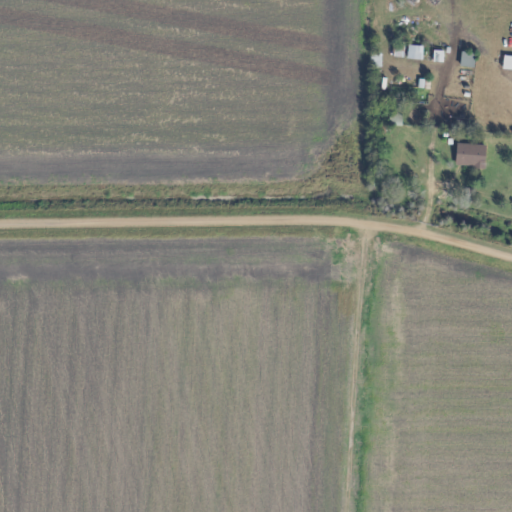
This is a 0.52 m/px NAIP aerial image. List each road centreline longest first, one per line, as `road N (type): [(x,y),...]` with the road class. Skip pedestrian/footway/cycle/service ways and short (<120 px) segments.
road 1 (track): [(0,221),(365,225)]
road 2 (residential): [(344,511),(365,225)]
road 3 (track): [(511,258),(365,225)]
